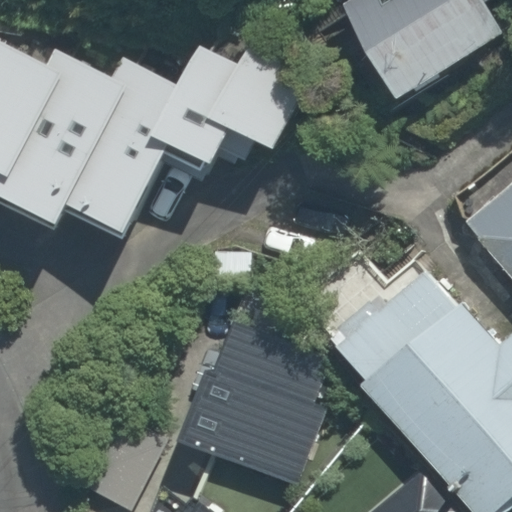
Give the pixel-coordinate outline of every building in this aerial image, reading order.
[(428,0),(361,45),(405,113),(511,44),(481,0),(428,0)] [(139,105),(0,44),(0,184),(5,187),(0,198),(0,213),(66,242),(78,214),(137,240),(171,161),(231,188),(248,148),(282,163),(315,86),(174,25),(139,105)] [(511,180),(464,220),(511,276),(511,180)] [(382,306),(337,348),(488,511),(510,511),(511,331),(510,330),(490,349),(429,283),(392,317),(382,306)] [(221,376),(194,449),(307,490),(337,411),(324,407),(342,360),(246,325),(227,378),(221,376)] [(118,411),(79,482),(134,511),(139,511),(177,443),(118,411)] [(469,511),(433,469),(381,511),(469,511)]
